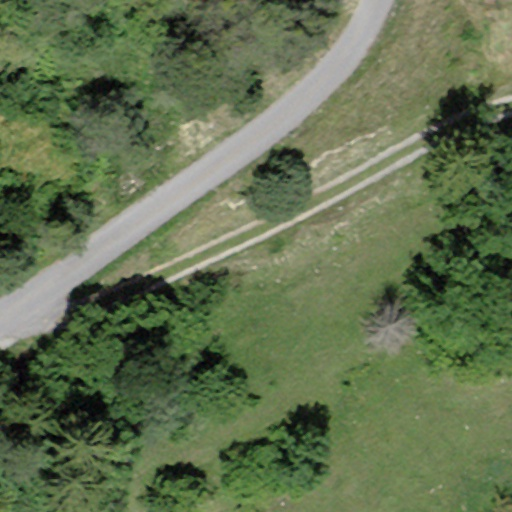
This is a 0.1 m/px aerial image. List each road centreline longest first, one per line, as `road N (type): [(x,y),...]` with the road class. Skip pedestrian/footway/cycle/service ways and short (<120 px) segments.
road 1 (track): [(511,115),(148,295),(32,340),(17,321)]
road 2 (track): [(386,0),(355,71),(317,106),(0,331)]
